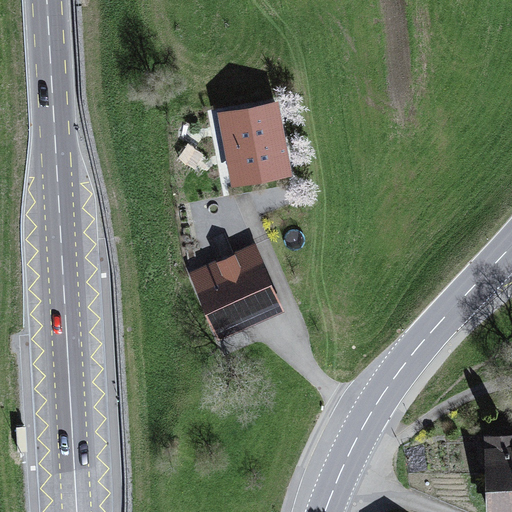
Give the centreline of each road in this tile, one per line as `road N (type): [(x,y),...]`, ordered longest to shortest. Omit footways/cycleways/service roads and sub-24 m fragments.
road 1 (secondary): [(69,511),(46,0)]
road 2 (tertiary): [(326,511),(391,380),(511,246)]
